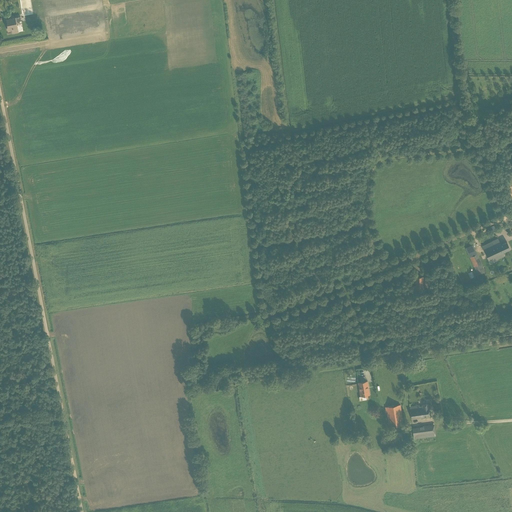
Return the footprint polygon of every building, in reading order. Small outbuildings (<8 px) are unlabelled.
[(93,0),(22,0),(24,11),(94,3),(93,0)] [(15,20),(5,22),(6,33),(17,32),(15,20)] [(491,242),(482,246),(490,263),(497,260),(497,259),(503,256),(502,253),(510,249),(507,242),(499,246),(496,240),(491,242)] [(462,247),(466,257),(474,253),(470,243),(462,247)] [(477,254),(469,258),(478,275),(485,272),(477,254)] [(471,269),(460,275),(465,286),(476,281),(471,269)] [(358,382),(360,396),(370,395),(367,381),(358,382)] [(403,425),(400,405),(391,406),(391,401),(390,402),(388,394),(382,395),(383,400),(384,402),(387,401),(387,406),(386,407),(389,423),(387,424),(387,428),(390,427),(398,426),(403,425)] [(409,407),(411,419),(430,416),(428,408),(428,404),(422,405),(422,406),(419,406),(419,405),(409,407)] [(420,428),(413,429),(414,438),(435,436),(433,426),(423,427),(423,429),(420,429),(420,428)]
